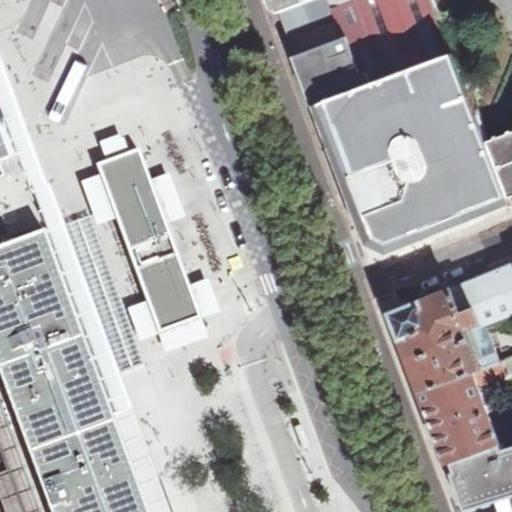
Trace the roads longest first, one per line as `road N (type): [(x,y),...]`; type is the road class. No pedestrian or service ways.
road 1 (unclassified): [(309,310),(199,0)]
road 2 (residential): [(511,235),(309,310)]
road 3 (unclassified): [(382,511),(309,310)]
